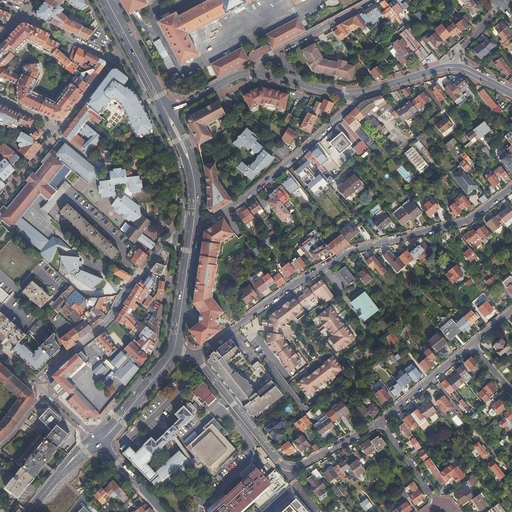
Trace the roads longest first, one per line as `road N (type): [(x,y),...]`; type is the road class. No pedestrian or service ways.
road 1 (residential): [(193,354),(352,249),(468,220),(511,187)]
road 2 (residential): [(193,354),(282,466),(295,468),(381,422)]
road 3 (residential): [(193,224),(251,193),(353,93)]
road 4 (residential): [(179,238),(164,242),(111,318),(36,384)]
road 5 (residential): [(179,238),(164,346),(136,383)]
road 6 (residential): [(257,72),(271,54),(374,0)]
road 7 (secondary): [(193,224),(174,348)]
